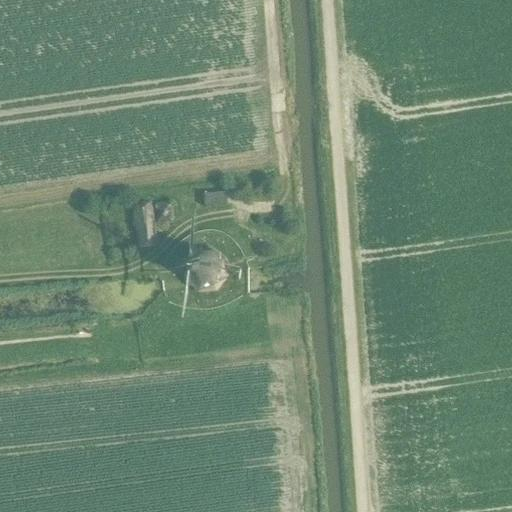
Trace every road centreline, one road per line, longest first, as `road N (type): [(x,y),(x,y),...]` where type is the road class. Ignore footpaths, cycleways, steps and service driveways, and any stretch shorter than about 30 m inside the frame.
road 1 (track): [(365,511),(326,0)]
road 2 (track): [(270,0),(285,174),(274,205),(199,219),(134,267),(0,280)]
